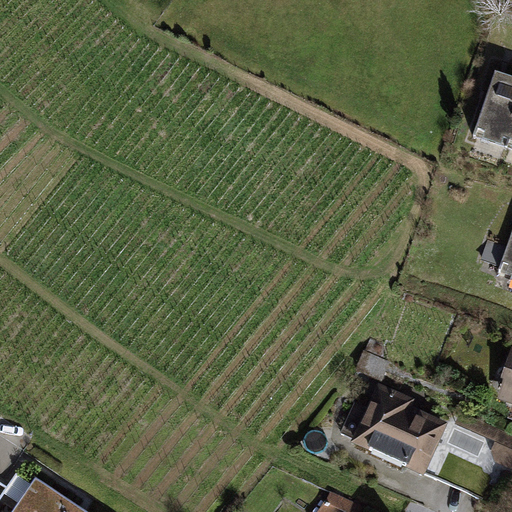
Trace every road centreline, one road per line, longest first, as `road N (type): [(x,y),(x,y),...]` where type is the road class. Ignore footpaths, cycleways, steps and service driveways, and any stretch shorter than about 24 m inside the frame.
road 1 (track): [(0,261),(272,459),(392,511)]
road 2 (track): [(436,166),(154,41),(98,0)]
